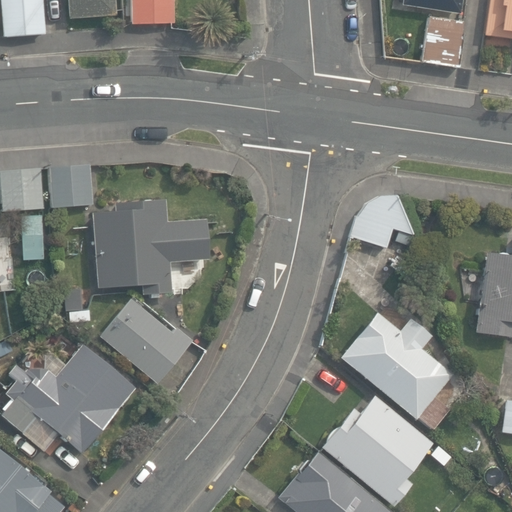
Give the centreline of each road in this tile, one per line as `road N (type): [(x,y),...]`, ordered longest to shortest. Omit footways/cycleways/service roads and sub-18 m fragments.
road 1 (residential): [(314,113),(293,260),(266,346),(139,511)]
road 2 (residential): [(0,104),(184,97),(314,113)]
road 3 (residential): [(314,113),(511,141)]
